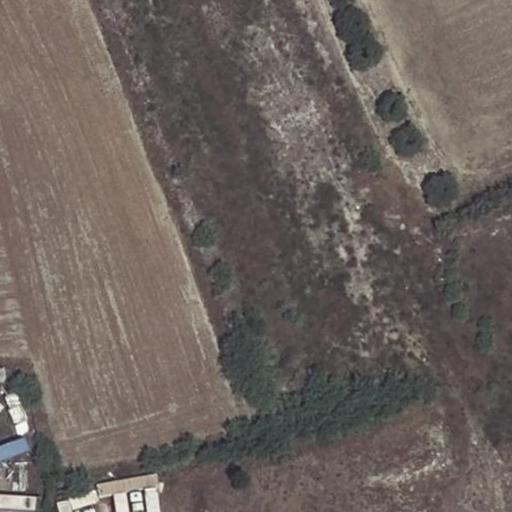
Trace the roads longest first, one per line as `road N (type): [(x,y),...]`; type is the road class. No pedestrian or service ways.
road 1 (track): [(511,166),(435,199),(412,193),(394,173),(316,0)]
road 2 (track): [(377,0),(455,190)]
